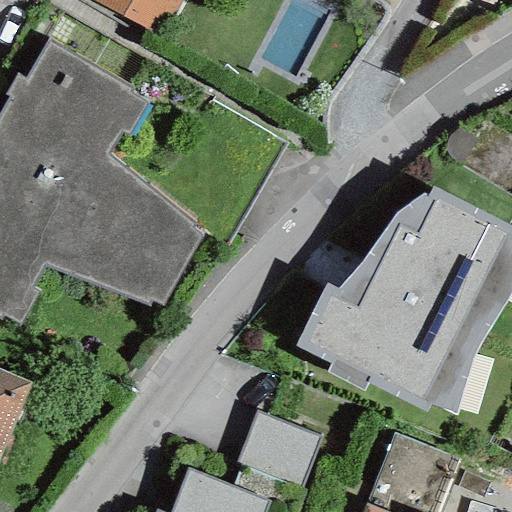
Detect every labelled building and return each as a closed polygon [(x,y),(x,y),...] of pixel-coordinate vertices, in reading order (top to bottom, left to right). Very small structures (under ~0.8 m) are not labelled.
[(89,0),(158,36),(178,0),(89,0)] [(150,301),(160,305),(199,235),(190,226),(192,223),(106,153),(119,130),(125,133),(144,103),(126,92),(129,88),(48,39),(24,79),(18,75),(5,96),(10,98),(0,115),(0,313),(1,312),(17,323),(37,288),(31,286),(43,265),(148,305),(150,301)] [(430,406),(454,414),(475,354),(511,291),(511,228),(432,188),(427,196),(422,194),(396,214),(384,232),(363,261),(337,290),(326,284),(294,347),(330,367),(327,373),(363,391),(367,384),(427,414),(430,406)] [(0,453),(30,382),(0,369),(0,453)] [(302,487),(321,439),(254,414),(235,462),(302,487)] [(438,511),(458,459),(393,434),(365,504),(384,511),(438,511)] [(264,511),(269,503),(187,470),(171,511),(264,511)]
